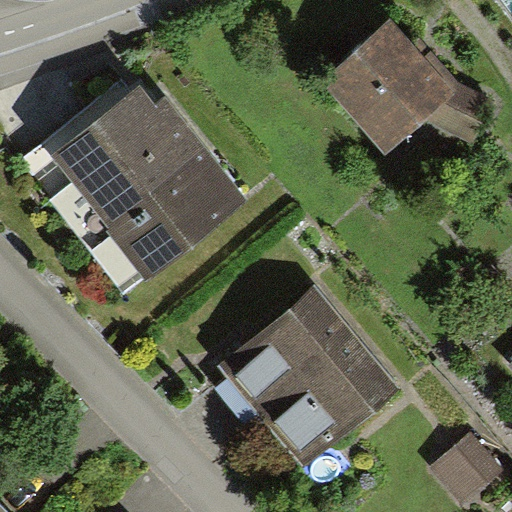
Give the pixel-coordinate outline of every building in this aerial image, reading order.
[(379,28),(321,77),(377,142),(408,116),(461,144),(478,102),(443,86),(434,93),(379,28)] [(164,87),(153,97),(137,77),(59,139),(118,212),(105,223),(137,264),(240,182),(164,87)] [(315,277),(218,359),(301,457),(398,375),(315,277)] [(464,437),(430,468),(456,496),(490,465),(464,437)] [(0,511),(18,511),(0,493),(0,511)]
